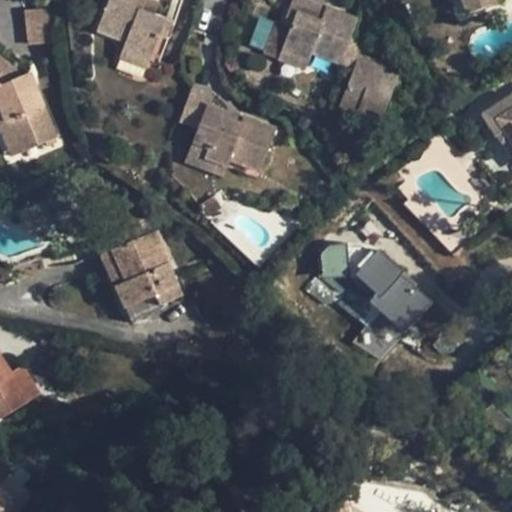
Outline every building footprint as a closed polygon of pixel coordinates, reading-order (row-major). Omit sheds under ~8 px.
[(145,0),(107,0),(96,31),(124,42),(122,48),(149,59),(158,35),(166,38),(172,24),(154,17),(141,12),(145,0)] [(158,4),(148,0),(145,0),(141,12),(154,17),(158,4)] [(324,8),(302,0),(290,0),(288,9),(319,21),(324,8)] [(460,0),(466,14),(493,3),(492,0),(460,0)] [(357,20),(324,8),(319,21),(288,9),(282,26),(289,29),(281,51),(308,60),(310,54),(340,65),(350,38),(357,20)] [(53,10),(24,12),(27,45),(55,43),(53,10)] [(282,26),(275,23),(263,54),(277,60),(281,51),(289,29),(282,26)] [(166,38),(158,35),(149,59),(158,62),(166,38)] [(350,38),(340,65),(352,70),(358,54),(363,43),(350,38)] [(149,59),(122,48),(118,58),(146,69),(149,59)] [(308,60),(281,51),(277,60),(304,70),(308,60)] [(400,70),(358,54),(352,70),(338,107),(355,113),(379,123),(400,70)] [(22,75),(0,58),(0,131),(10,158),(56,139),(29,73),(22,75)] [(212,94),(192,86),(178,122),(196,129),(191,143),(206,149),(203,158),(226,168),(229,161),(242,166),(260,171),(275,128),(244,117),(243,119),(241,124),(228,119),(230,114),(207,105),(212,94)] [(511,108),(511,95),(489,110),(495,120),(511,108)] [(511,108),(495,120),(505,135),(511,144),(511,108)] [(495,120),(489,110),(482,115),(498,140),(505,135),(495,120)] [(379,123),(355,113),(351,123),(376,132),(379,123)] [(243,119),(230,114),(228,119),(241,124),(243,119)] [(206,149),(191,143),(184,162),(199,168),(203,158),(206,149)] [(226,168),(203,158),(199,168),(223,177),(226,168)] [(260,171),(242,166),(239,173),(257,179),(260,171)] [(56,212),(75,202),(66,184),(47,195),(56,212)] [(221,207),(213,196),(198,206),(207,218),(221,207)] [(65,232),(87,221),(76,202),(75,202),(56,212),(55,213),(65,232)] [(300,212),(290,210),(289,217),(299,219),(300,212)] [(127,242),(146,235),(142,225),(124,233),(127,242)] [(127,242),(100,254),(131,324),(160,311),(158,307),(181,296),(162,251),(165,249),(156,230),(146,235),(127,242)] [(345,247),(322,247),(322,276),(345,276),(345,247)] [(401,276),(403,274),(380,253),(356,278),(375,295),(367,303),(403,336),(432,304),(401,276)] [(0,354),(0,367),(5,376),(10,373),(0,354)] [(21,366),(10,373),(28,402),(39,396),(21,366)] [(0,367),(0,418),(28,402),(10,373),(5,376),(0,367)] [(0,511),(10,511),(26,495),(9,479),(0,489),(0,511)]
